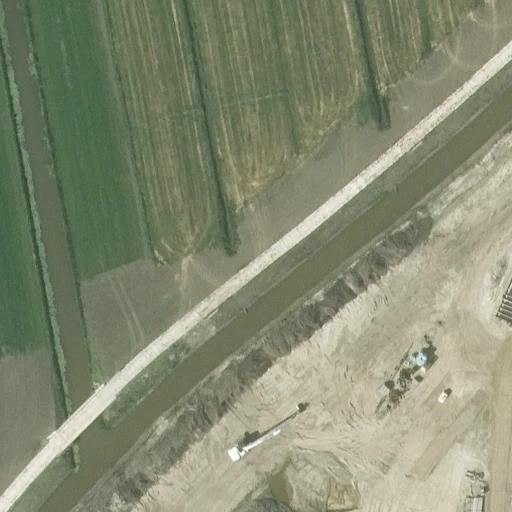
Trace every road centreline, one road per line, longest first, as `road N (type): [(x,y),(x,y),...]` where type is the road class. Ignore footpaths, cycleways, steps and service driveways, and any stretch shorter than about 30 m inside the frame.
road 1 (track): [(0,507),(110,389),(511,49)]
road 2 (motorway): [(511,202),(240,446),(180,511)]
